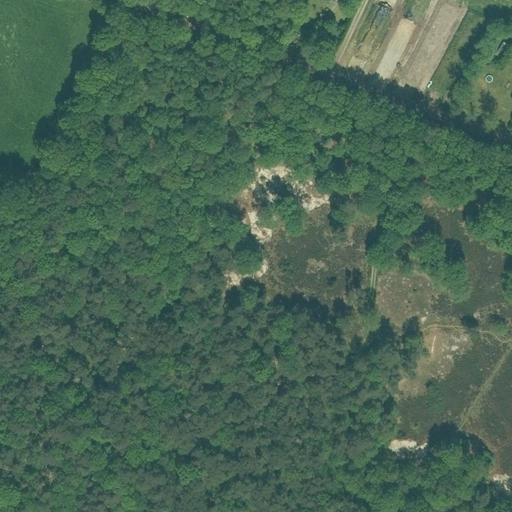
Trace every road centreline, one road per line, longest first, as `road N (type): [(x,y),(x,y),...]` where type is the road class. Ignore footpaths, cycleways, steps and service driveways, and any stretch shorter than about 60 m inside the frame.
road 1 (tertiary): [(511,142),(120,0)]
road 2 (track): [(381,511),(370,346),(384,132),(396,99)]
